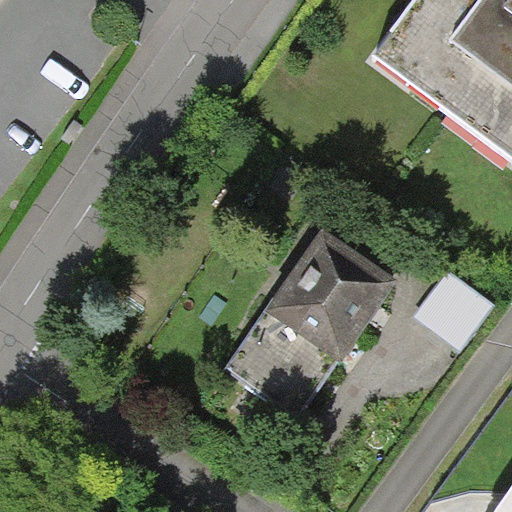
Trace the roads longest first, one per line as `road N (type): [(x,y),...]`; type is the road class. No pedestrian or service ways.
road 1 (residential): [(0,323),(231,0)]
road 2 (residential): [(186,473),(0,328)]
